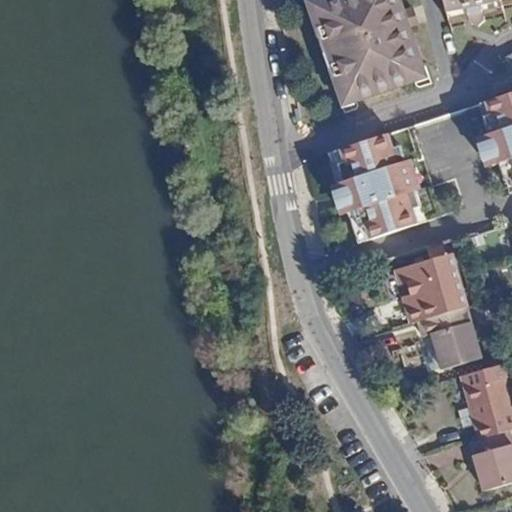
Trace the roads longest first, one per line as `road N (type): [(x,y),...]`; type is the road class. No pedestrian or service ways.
road 1 (residential): [(424,511),(315,328),(296,276),(275,153)]
road 2 (residential): [(275,153),(455,101),(475,57),(511,46)]
road 3 (residential): [(275,153),(251,0)]
